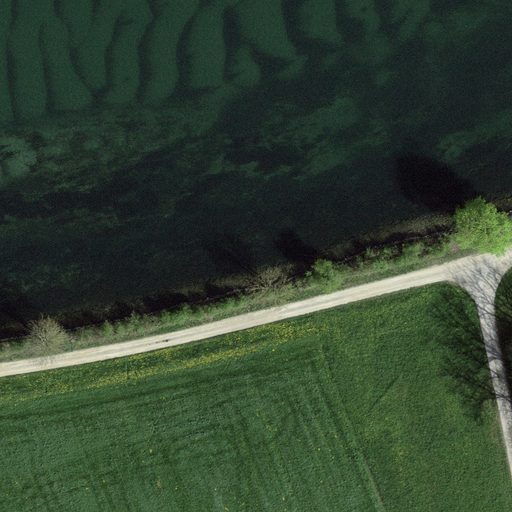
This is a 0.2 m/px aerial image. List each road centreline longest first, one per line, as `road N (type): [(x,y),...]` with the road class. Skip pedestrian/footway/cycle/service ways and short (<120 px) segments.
road 1 (track): [(0,368),(137,346),(478,265)]
road 2 (track): [(478,265),(511,435)]
